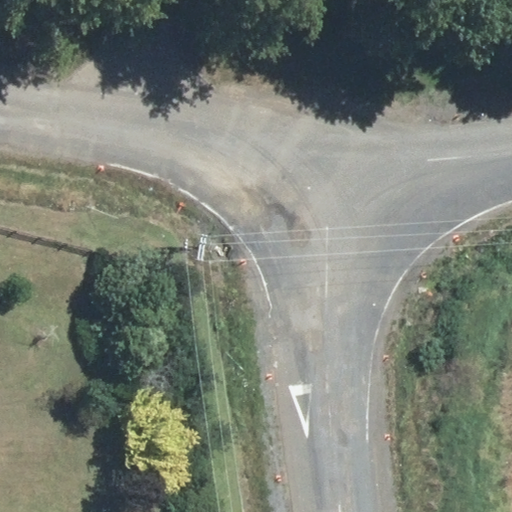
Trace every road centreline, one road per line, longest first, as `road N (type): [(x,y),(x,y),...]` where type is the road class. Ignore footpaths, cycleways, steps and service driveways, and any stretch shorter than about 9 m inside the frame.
road 1 (unclassified): [(329,170),(330,348),(344,511)]
road 2 (unclassified): [(0,104),(329,170)]
road 3 (tertiary): [(329,170),(511,113)]
road 4 (tertiary): [(511,166),(329,170)]
